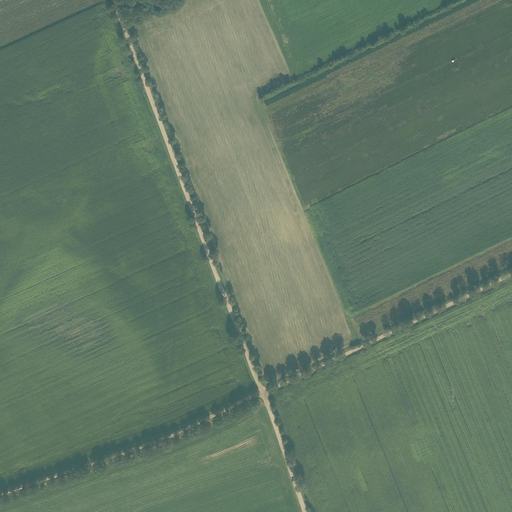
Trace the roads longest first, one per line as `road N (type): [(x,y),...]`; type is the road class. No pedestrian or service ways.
road 1 (track): [(261,390),(114,0)]
road 2 (track): [(261,390),(157,440),(0,494)]
road 3 (track): [(261,390),(511,272)]
road 4 (track): [(303,511),(261,390)]
